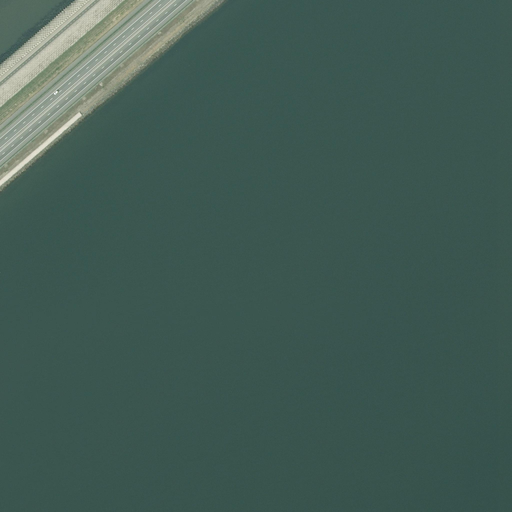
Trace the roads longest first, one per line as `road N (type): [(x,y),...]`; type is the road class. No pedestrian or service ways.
road 1 (motorway): [(0,156),(181,0)]
road 2 (motorway): [(164,0),(0,142)]
